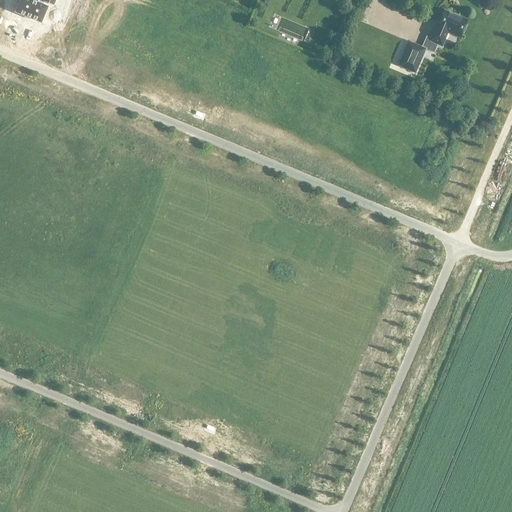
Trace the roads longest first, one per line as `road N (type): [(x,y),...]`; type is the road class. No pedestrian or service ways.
road 1 (residential): [(0,52),(459,243)]
road 2 (residential): [(329,511),(0,375)]
road 3 (residential): [(459,243),(343,511)]
road 4 (residential): [(511,120),(459,243)]
